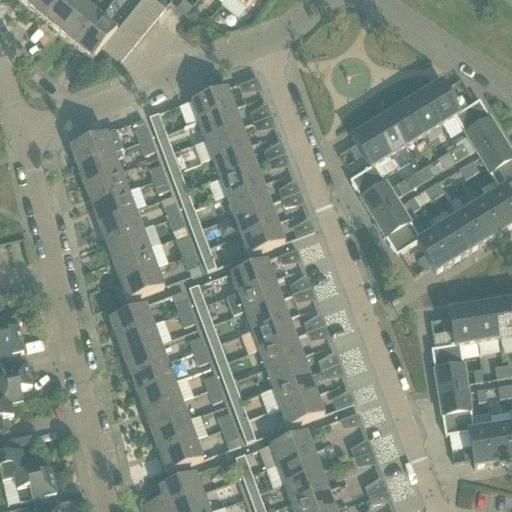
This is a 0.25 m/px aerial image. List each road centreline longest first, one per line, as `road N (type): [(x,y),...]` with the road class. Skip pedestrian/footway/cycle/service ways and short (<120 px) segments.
road 1 (residential): [(438,511),(266,45)]
road 2 (residential): [(107,511),(24,138)]
road 3 (residential): [(24,138),(266,45)]
road 4 (residential): [(374,0),(511,99)]
